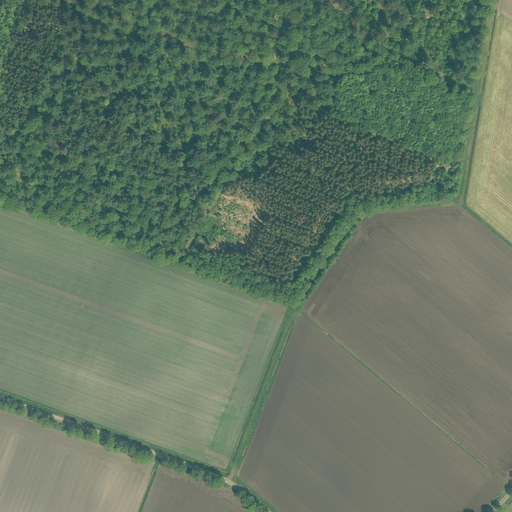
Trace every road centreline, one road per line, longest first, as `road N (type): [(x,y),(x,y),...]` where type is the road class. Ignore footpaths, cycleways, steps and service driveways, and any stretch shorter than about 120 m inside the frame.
road 1 (track): [(491,0),(457,198),(355,216),(296,304),(228,482)]
road 2 (track): [(285,0),(263,89),(186,254),(301,295)]
road 3 (track): [(383,41),(343,60),(234,57),(74,0)]
road 4 (track): [(265,511),(225,479),(0,395)]
road 5 (track): [(211,204),(26,145),(0,129)]
road 6 (track): [(380,0),(371,33),(476,89)]
